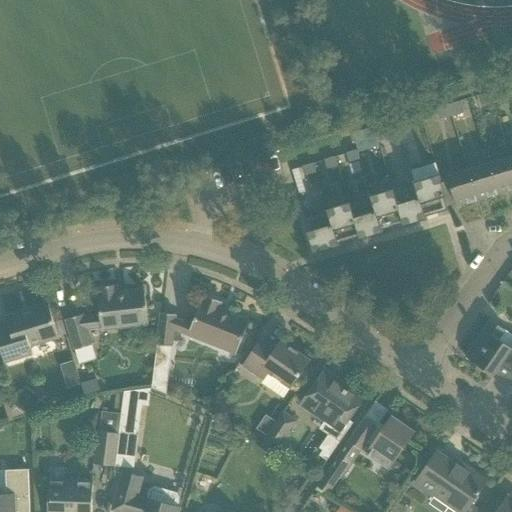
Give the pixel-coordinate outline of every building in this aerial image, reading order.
[(511,91),(510,86),(489,92),(492,102),(511,96),(511,91)] [(489,92),(476,96),(479,106),(492,102),(489,92)] [(461,101),(448,105),(451,115),(464,111),(461,101)] [(448,105),(435,109),(438,119),(451,115),(448,105)] [(420,113),(409,116),(411,125),(422,121),(420,113)] [(395,121),(384,124),(387,132),(398,129),(395,121)] [(338,146),(363,142),(361,127),(336,131),(338,146)] [(373,127),(362,131),(365,139),(376,135),(373,127)] [(357,150),(346,154),(348,162),(359,158),(357,150)] [(335,157),(324,160),(326,169),(337,165),(335,157)] [(511,165),(509,157),(488,164),(498,194),(511,189),(511,165)] [(313,164),(302,167),(305,175),(315,172),(313,164)] [(488,164),(468,170),(477,201),(498,194),(488,164)] [(477,201),(468,170),(447,176),(456,207),(477,201)] [(439,175),(414,182),(414,185),(425,217),(447,210),(443,197),(445,196),(439,175)] [(414,185),(393,191),(402,222),(402,223),(403,226),(426,219),(425,217),(414,185)] [(370,196),(371,198),(381,230),(402,223),(402,222),(393,191),(392,189),(370,196)] [(371,198),(350,205),(359,237),(360,239),(382,232),(381,230),(371,198)] [(327,209),(328,211),(338,243),(359,237),(350,205),(349,202),(327,209)] [(328,211),(305,218),(309,231),(307,232),(313,253),(339,246),(338,243),(328,211)] [(97,294),(99,307),(100,316),(84,318),(82,314),(65,320),(74,350),(92,345),(87,329),(101,328),(101,330),(148,325),(144,289),(118,292),(117,285),(98,287),(99,294),(97,294)] [(160,313),(158,333),(156,345),(172,347),(174,330),(235,355),(249,321),(219,309),(221,302),(205,296),(202,303),(200,302),(191,325),(175,318),(176,315),(160,313)] [(0,329),(0,350),(3,362),(32,354),(29,346),(58,337),(48,304),(5,317),(9,327),(0,329)] [(501,328),(490,321),(465,357),(492,376),(495,372),(508,381),(511,375),(511,345),(510,348),(495,337),(501,328)] [(261,340),(249,356),(243,366),(262,380),(267,373),(289,388),(309,360),(281,341),(275,349),(261,340)] [(96,359),(92,345),(74,350),(78,364),(96,359)] [(154,367),(151,388),(166,395),(169,369),(154,367)] [(321,375),(309,391),(300,405),(324,421),(318,429),(338,443),(352,423),(348,420),(363,398),(346,386),(343,390),(321,375)] [(13,404),(26,414),(39,397),(26,387),(13,404)] [(123,397),(118,433),(137,435),(141,406),(148,406),(150,389),(124,392),(123,397)] [(97,431),(93,464),(119,467),(122,434),(117,434),(117,433),(118,433),(123,397),(115,397),(114,413),(101,411),(99,431),(97,431)] [(265,435),(263,439),(277,449),(296,421),(282,412),(275,422),(265,435)] [(265,415),(256,429),(265,435),(275,422),(265,415)] [(364,418),(352,434),(347,441),(374,459),(378,453),(393,462),(413,432),(391,417),(382,430),(364,418)] [(437,452),(426,469),(415,484),(432,496),(428,500),(445,511),(463,511),(477,492),(479,494),(481,490),(480,489),(485,481),(465,467),(463,470),(437,452)] [(348,464),(337,456),(316,487),(327,494),(348,464)] [(0,511),(29,511),(29,505),(28,470),(5,471),(6,496),(0,496),(0,511)] [(177,511),(178,508),(181,499),(178,493),(155,486),(148,490),(146,499),(136,496),(141,478),(123,473),(118,491),(113,510),(119,511),(177,511)] [(48,479),(48,505),(47,511),(91,511),(92,481),(78,480),(78,476),(64,476),(64,480),(48,479)] [(511,511),(511,499),(508,497),(497,511),(511,511)] [(320,511),(344,511),(333,500),(320,511)]
